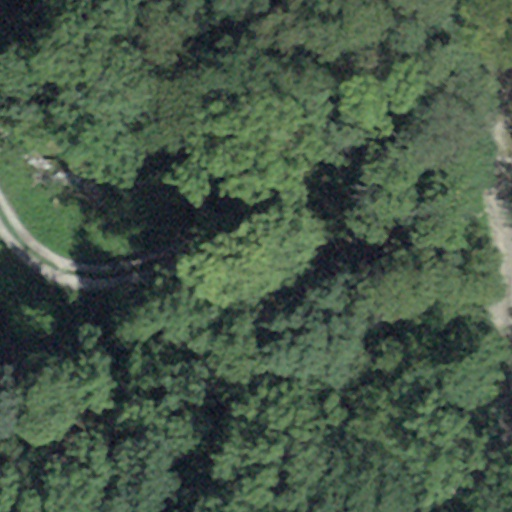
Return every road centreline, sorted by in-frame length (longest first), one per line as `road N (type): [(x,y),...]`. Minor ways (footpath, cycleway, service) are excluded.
road 1 (track): [(487,158),(411,217),(166,268),(109,271),(24,252),(0,209)]
road 2 (track): [(398,511),(417,501),(484,423),(505,351),(511,249)]
